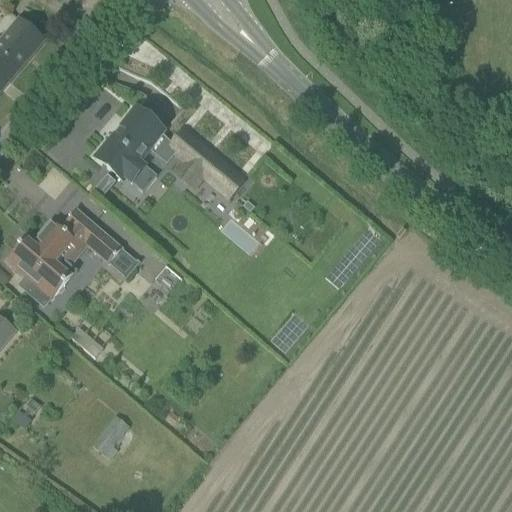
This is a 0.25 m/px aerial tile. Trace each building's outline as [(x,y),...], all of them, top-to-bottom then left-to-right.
[(0,95),(44,44),(18,22),(0,42),(0,95)] [(135,111),(94,160),(123,184),(126,181),(131,186),(145,169),(140,164),(149,153),(166,167),(176,155),(188,166),(186,169),(203,183),(205,180),(229,200),(242,184),(183,135),(172,147),(161,138),(164,135),(135,111)] [(106,177),(93,193),(101,200),(115,184),(106,177)] [(19,249),(6,264),(25,280),(19,288),(43,309),(49,301),(51,303),(70,280),(57,269),(73,250),(80,256),(87,248),(108,267),(121,252),(76,213),(63,228),(67,231),(63,235),(51,224),(32,247),(27,243),(25,241),(23,243),(19,249)] [(0,321),(0,353),(16,335),(0,321)] [(102,352),(78,331),(69,341),(94,362),(102,352)] [(31,401),(23,412),(31,419),(40,408),(31,401)] [(172,414),(166,421),(174,427),(179,421),(172,414)] [(115,419),(91,450),(109,464),(118,454),(113,450),(129,430),(115,419)]
